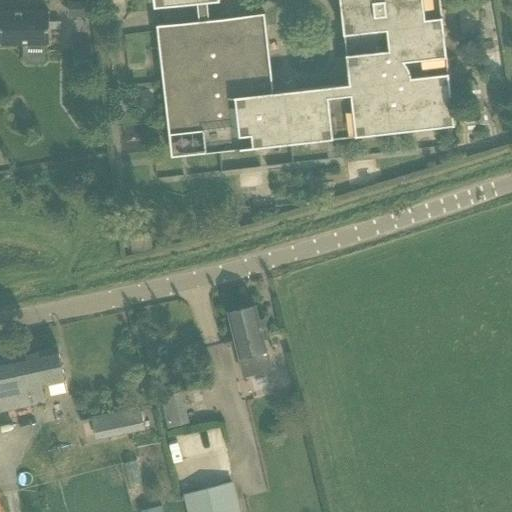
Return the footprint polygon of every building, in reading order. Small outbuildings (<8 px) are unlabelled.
[(154,0),(156,11),(222,3),(221,0),(222,0),(341,0),(352,86),(276,95),(266,16),(158,29),(169,136),(172,157),(455,125),(440,0),(154,0)] [(72,2),(72,17),(87,17),(87,2),(72,2)] [(0,44),(49,45),(49,13),(0,12),(0,44)] [(152,33),(134,34),(135,54),(153,53),(152,33)] [(73,44),(73,59),(92,59),(92,44),(73,44)] [(131,236),(132,252),(152,250),(151,234),(131,236)] [(256,306),(255,306),(253,307),(253,308),(247,309),(246,308),(228,313),(243,375),(271,368),(264,339),(269,337),(264,320),(260,321),(256,306)] [(58,348),(0,360),(0,411),(45,402),(42,386),(65,381),(58,348)] [(182,391),(161,397),(169,426),(191,420),(182,391)] [(115,412),(120,435),(145,430),(140,407),(115,412)] [(189,511),(238,511),(231,482),(185,494),(189,511)]
